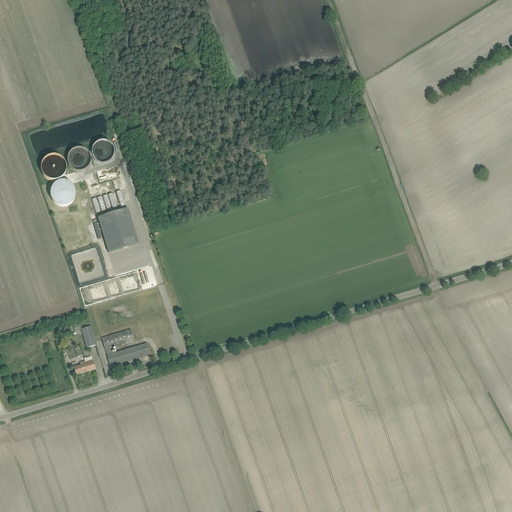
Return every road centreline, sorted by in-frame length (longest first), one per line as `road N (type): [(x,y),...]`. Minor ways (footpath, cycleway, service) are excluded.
road 1 (unclassified): [(4,417),(511,262)]
road 2 (track): [(437,286),(329,0)]
road 3 (track): [(437,286),(511,427)]
